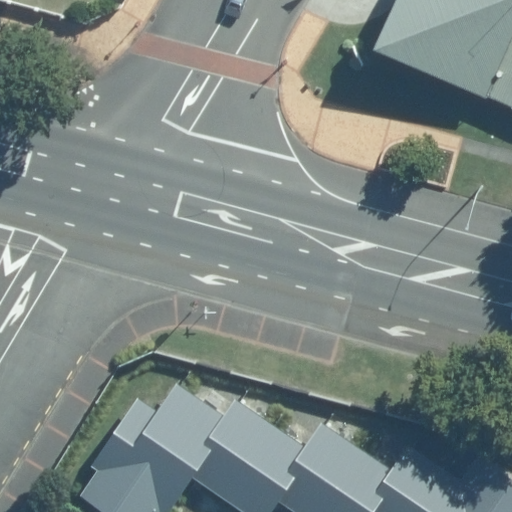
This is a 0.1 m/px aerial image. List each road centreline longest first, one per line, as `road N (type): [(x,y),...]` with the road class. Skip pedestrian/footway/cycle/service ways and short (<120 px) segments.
road 1 (secondary): [(511,287),(182,193),(115,188)]
road 2 (unclassified): [(236,0),(115,188)]
road 3 (residential): [(0,367),(67,249),(115,188)]
